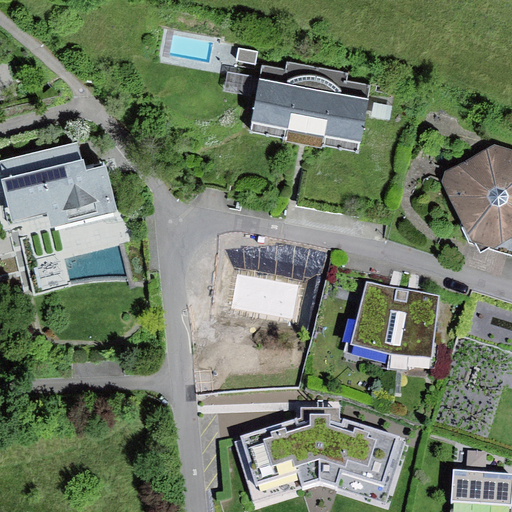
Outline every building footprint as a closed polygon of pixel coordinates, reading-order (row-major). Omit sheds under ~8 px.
[(258,50),(239,47),(236,59),(256,63),(258,50)] [(289,68),(261,63),(249,128),(286,134),(288,125),(307,128),(325,131),(323,143),(360,149),(372,84),(348,80),(349,72),(290,62),(289,68)] [(77,138),(0,157),(0,164),(13,217),(46,209),(49,225),(118,208),(107,159),(87,164),(84,152),(81,153),(77,138)] [(511,149),(494,144),(446,168),(445,173),(443,179),(481,248),(511,233),(511,149)] [(238,270),(229,313),(294,326),(303,284),(238,270)] [(390,359),(403,293),(393,291),(368,287),(358,325),(352,324),(345,354),(384,364),(386,358),(390,359)] [(414,295),(403,293),(390,359),(432,364),(439,300),(414,295)] [(464,334),(511,350),(511,309),(476,297),(464,334)] [(310,426),(242,448),(262,511),(264,511),(329,490),(393,511),(395,511),(412,449),(350,427),(346,414),(322,414),(310,414),(310,426)] [(511,511),(511,483),(464,480),(461,511),(511,511)]
